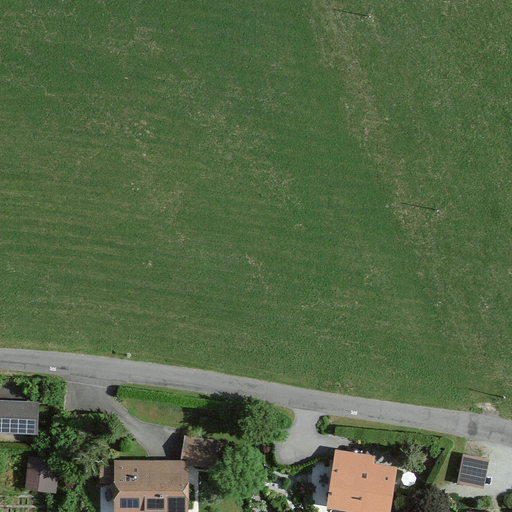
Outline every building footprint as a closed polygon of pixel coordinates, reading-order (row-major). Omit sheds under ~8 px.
[(37,402),(0,400),(0,429),(36,431),(37,402)] [(220,440),(184,434),(180,460),(215,466),(216,463),(234,466),(237,446),(220,443),(220,440)] [(350,511),(385,511),(392,466),(372,464),(373,456),(337,451),(330,502),(352,505),(350,511)] [(487,459),(463,455),(459,480),(483,484),(487,459)] [(59,460),(29,456),(26,488),(55,491),(59,460)] [(115,511),(185,511),(186,461),(115,461),(115,464),(100,464),(100,481),(116,481),(115,511)]
